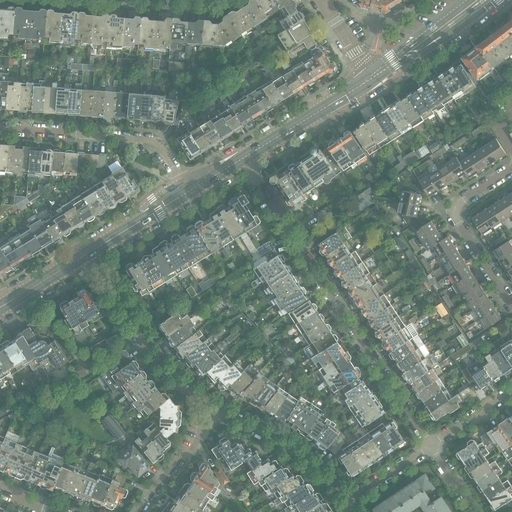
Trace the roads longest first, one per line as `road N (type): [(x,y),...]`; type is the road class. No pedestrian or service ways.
road 1 (residential): [(430,446),(240,159)]
road 2 (residential): [(0,129),(161,145),(182,180),(140,221)]
road 3 (residential): [(210,420),(204,400),(140,334),(93,250)]
road 4 (residential): [(511,302),(450,206),(511,164)]
road 5 (residential): [(346,502),(288,448),(230,415),(210,420)]
road 6 (tertiary): [(371,77),(240,159)]
road 7 (tertiary): [(394,62),(497,0)]
